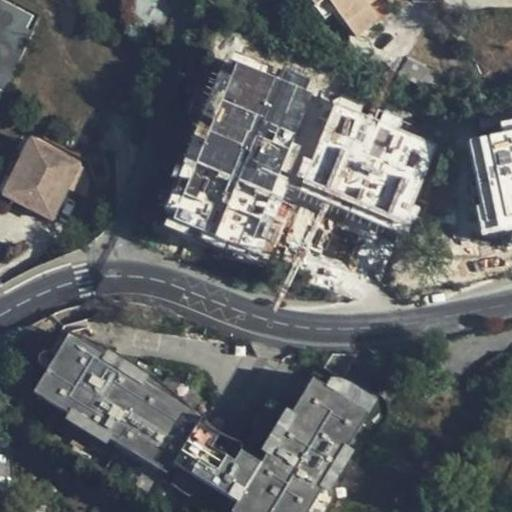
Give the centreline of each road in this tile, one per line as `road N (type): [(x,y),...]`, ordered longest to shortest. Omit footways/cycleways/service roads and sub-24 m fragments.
road 1 (residential): [(119,274),(308,327),(396,325),(511,301)]
road 2 (residential): [(119,274),(122,231),(180,43),(177,0)]
road 3 (residential): [(0,315),(45,292),(119,274)]
